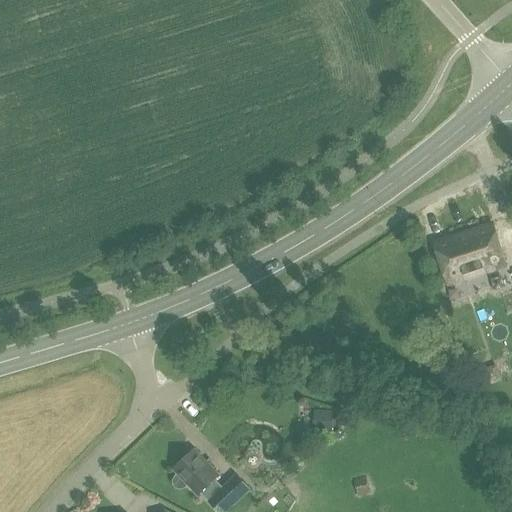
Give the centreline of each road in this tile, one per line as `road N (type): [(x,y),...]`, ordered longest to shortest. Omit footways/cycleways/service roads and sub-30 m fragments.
road 1 (secondary): [(132,324),(229,282),(340,217),(510,86)]
road 2 (residential): [(50,511),(130,429),(143,403),(132,324)]
road 3 (secondary): [(0,363),(132,324)]
